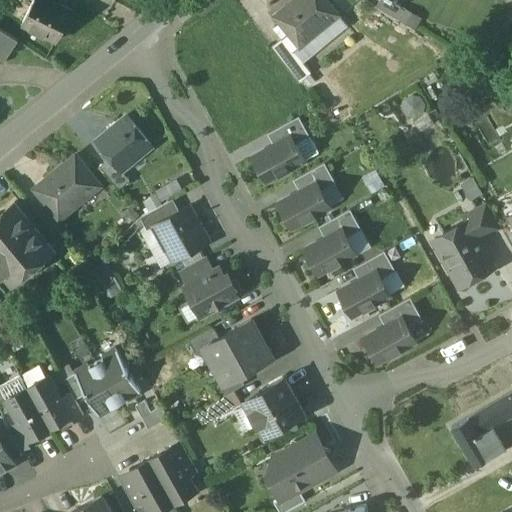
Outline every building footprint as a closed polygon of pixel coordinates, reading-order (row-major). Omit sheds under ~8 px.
[(34,0),(30,8),(14,0),(0,0),(0,12),(57,41),(72,10),(52,0),(34,0)] [(339,14),(326,0),(292,0),(274,15),(289,32),(300,46),(339,14)] [(0,28),(0,60),(3,63),(18,40),(0,28)] [(300,46),(289,32),(283,37),(294,51),(300,46)] [(294,51),(283,37),(272,46),(298,81),(311,71),(294,51)] [(127,115),(97,139),(111,156),(120,168),(138,153),(140,155),(152,145),(127,115)] [(299,116),(273,130),(280,141),(292,135),(297,144),(311,136),(299,116)] [(280,141),(252,156),(266,181),(305,159),(297,144),(292,135),(280,141)] [(75,154),(35,187),(60,217),(80,201),(78,199),(99,183),(75,154)] [(120,168),(111,156),(100,165),(119,188),(130,180),(120,168)] [(337,183),(325,162),(299,176),(305,188),(317,181),(323,191),(337,183)] [(158,187),(163,197),(184,188),(179,178),(158,187)] [(305,188),(278,203),(292,228),(331,206),(323,191),(317,181),(305,188)] [(173,199),(141,216),(148,228),(154,224),(154,223),(179,210),(173,199)] [(53,247),(16,201),(2,212),(1,210),(0,211),(0,272),(3,269),(13,281),(28,268),(30,270),(41,260),(39,259),(53,247)] [(488,203),(463,217),(466,223),(468,222),(477,239),(478,238),(501,226),(488,203)] [(179,210),(154,223),(154,224),(174,260),(208,241),(188,205),(179,210)] [(362,229),(351,208),(325,223),(331,235),(343,228),(348,237),(362,229)] [(466,223),(435,241),(460,286),(494,267),(478,238),(477,239),(468,222),(466,223)] [(331,235),(304,250),(318,275),(357,253),(348,237),(343,228),(331,235)] [(385,250),(359,264),(366,276),(378,269),(383,278),(396,271),(385,250)] [(205,256),(181,269),(189,283),(213,270),(205,256)] [(189,283),(184,286),(201,316),(215,308),(214,306),(224,300),(226,302),(238,295),(233,287),(235,286),(228,272),(224,274),(220,266),(213,270),(189,283)] [(366,276),(339,291),(352,315),(392,294),(383,278),(378,269),(366,276)] [(410,297),(385,311),(391,322),(403,316),(408,324),(422,317),(410,297)] [(391,322),(364,337),(378,362),(417,341),(408,324),(403,316),(391,322)] [(219,337),(204,346),(204,347),(214,364),(262,337),(252,319),(219,337)] [(214,327),(189,340),(196,352),(204,347),(204,346),(219,337),(214,327)] [(262,337),(214,364),(223,381),(224,382),(240,374),(272,356),(262,337)] [(118,348),(96,360),(119,403),(142,391),(118,348)] [(96,360),(75,372),(86,393),(99,415),(119,403),(96,360)] [(86,393),(75,372),(64,378),(71,391),(76,398),(86,393)] [(57,386),(52,376),(50,377),(49,374),(27,386),(50,426),(65,417),(68,422),(73,419),(61,396),(55,387),(57,386)] [(240,374),(224,382),(223,381),(214,386),(221,397),(245,384),(240,374)] [(284,378),(246,399),(253,412),(254,411),(260,421),(258,422),(265,434),(303,413),(284,378)] [(27,386),(7,397),(8,400),(6,401),(12,411),(14,410),(19,420),(31,442),(37,439),(35,434),(50,426),(27,386)] [(234,390),(207,406),(215,419),(242,404),(234,390)] [(76,398),(71,391),(61,396),(73,419),(84,413),(76,398)] [(511,392),(452,426),(474,465),(506,446),(494,425),(511,414),(511,392)] [(168,417),(162,406),(143,416),(149,427),(168,417)] [(8,426),(2,414),(0,414),(0,436),(8,450),(19,444),(8,426)] [(31,442),(19,420),(8,426),(19,444),(21,448),(31,442)] [(0,436),(0,469),(14,462),(8,450),(0,436)] [(292,440),(290,448),(274,456),(271,465),(277,477),(271,481),(280,497),(280,499),(298,489),(334,469),(327,457),(329,449),(321,446),(318,440),(309,437),(300,442),(292,440)] [(198,470),(183,443),(172,449),(187,476),(198,470)] [(172,449),(171,447),(150,459),(174,501),(195,489),(187,476),(172,449)] [(154,511),(174,501),(150,459),(129,470),(130,472),(131,472),(145,499),(152,511),(154,511)] [(145,499),(131,472),(130,472),(120,478),(135,505),(145,499)] [(298,489),(280,499),(280,497),(272,502),(277,511),(285,511),(304,502),(298,489)] [(111,511),(102,495),(70,511),(111,511)]
